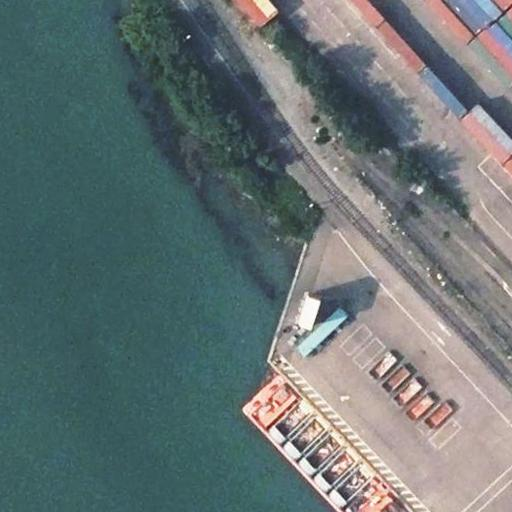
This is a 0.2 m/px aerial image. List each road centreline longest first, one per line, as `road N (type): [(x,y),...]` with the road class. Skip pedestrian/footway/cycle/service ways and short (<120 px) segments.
road 1 (unknown): [(206,0),(275,102),(511,394)]
road 2 (unknown): [(311,0),(511,225)]
